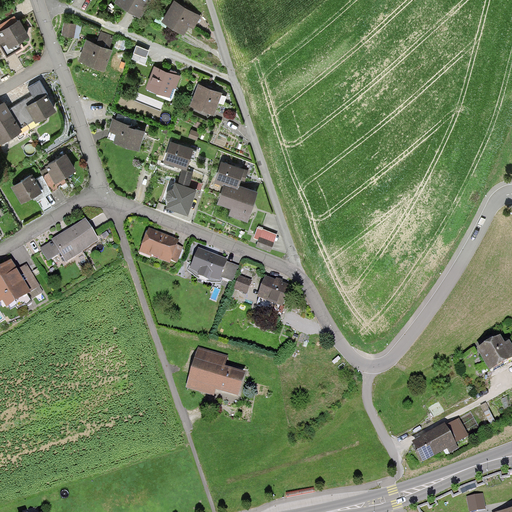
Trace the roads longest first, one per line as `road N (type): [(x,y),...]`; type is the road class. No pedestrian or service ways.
road 1 (residential): [(511,194),(493,206),(419,326),(381,365),(358,362),(294,272)]
road 2 (residential): [(189,431),(111,198)]
road 3 (residential): [(294,272),(231,71)]
road 4 (residential): [(36,1),(231,71)]
road 5 (residential): [(111,198),(294,272)]
road 6 (primary): [(489,459),(328,511)]
road 7 (residential): [(111,198),(56,59)]
road 8 (residential): [(0,250),(84,199),(111,198)]
